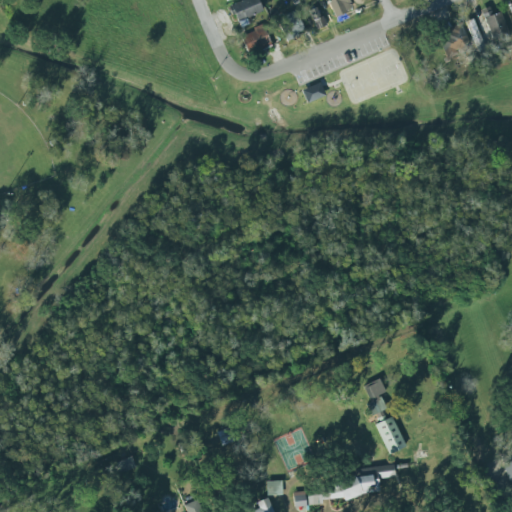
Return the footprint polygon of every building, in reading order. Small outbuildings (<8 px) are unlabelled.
[(262,12),(258,0),(244,0),(231,4),(238,28),(251,24),(249,16),(262,12)] [(348,18),(336,24),(326,1),(326,0),(348,0),(349,2),(347,3),(349,8),(345,10),(348,18)] [(491,15),(489,8),(482,10),(492,43),(509,37),(501,12),(491,15)] [(304,33),(296,10),(276,18),(285,40),(304,33)] [(465,22),(479,56),(486,53),(473,19),(465,22)] [(444,29),(447,38),(440,40),(445,56),(469,49),(462,24),(444,29)] [(247,54),(270,47),(264,27),(241,34),(247,54)] [(325,96),(319,83),(301,91),(307,104),(325,96)] [(385,393),(379,379),(362,386),(373,414),(385,410),(379,395),(385,393)] [(374,425),(388,455),(405,447),(391,417),(374,425)] [(216,432),(222,446),(234,441),(229,428),(216,432)] [(511,454),(501,458),(511,487),(511,454)] [(135,468),(131,457),(114,464),(118,475),(135,468)] [(356,480),(305,485),(306,492),(293,493),(294,508),(307,506),(321,504),(321,499),(379,493),(377,479),(394,477),(393,465),(355,469),(356,480)] [(266,496),(282,495),(281,481),(266,482),(266,496)] [(198,511),(200,511),(196,501),(183,506),(185,511),(156,511),(156,510),(151,511),(198,511)]
